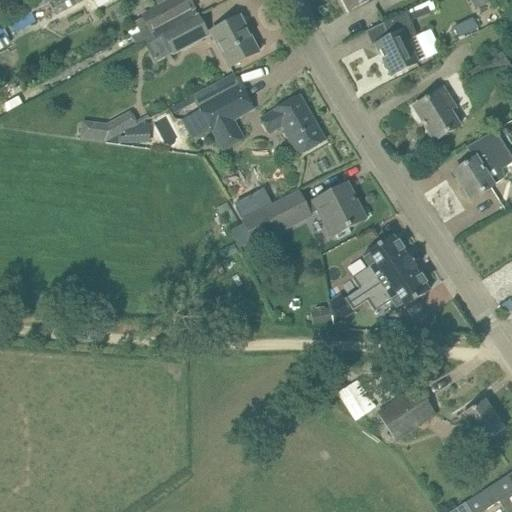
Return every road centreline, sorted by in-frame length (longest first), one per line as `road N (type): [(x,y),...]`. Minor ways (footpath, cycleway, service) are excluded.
road 1 (track): [(503,350),(243,345),(0,327)]
road 2 (residential): [(511,363),(285,0)]
